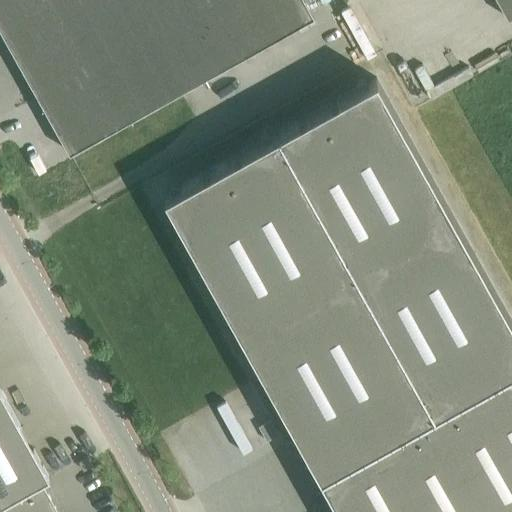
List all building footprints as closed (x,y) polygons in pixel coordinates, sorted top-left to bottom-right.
[(0,0),(0,27),(69,152),(314,15),(305,0),(0,0)] [(511,14),(511,0),(497,0),(507,17),(511,14)] [(164,195),(340,511),(511,511),(511,319),(376,77),(164,195)] [(0,511),(58,511),(41,482),(49,477),(0,388),(0,511)] [(267,441),(279,434),(271,420),(259,427),(267,441)] [(87,456),(78,461),(83,470),(92,465),(87,456)]
